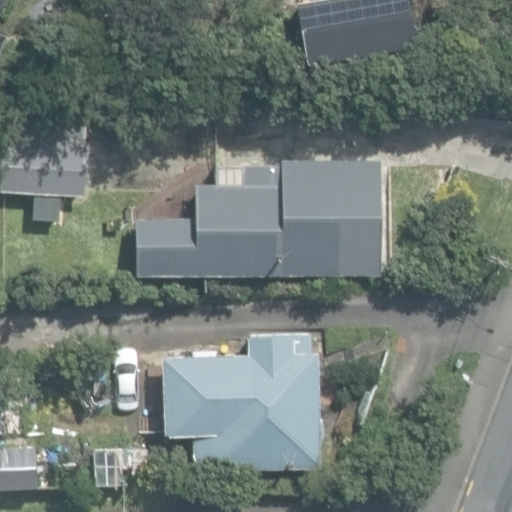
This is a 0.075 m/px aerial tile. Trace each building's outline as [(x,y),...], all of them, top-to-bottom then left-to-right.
[(183,142),(214,141),(213,113),(182,114),(183,142)] [(0,120),(0,194),(80,199),(85,120),(0,115),(0,120)] [(120,160),(167,159),(167,127),(120,128),(120,160)] [(135,277),(382,279),(383,164),(215,163),(215,185),(190,184),(190,219),(136,219),(135,277)] [(213,461),(213,468),(235,468),(319,467),(319,441),(319,440),(324,436),(324,434),(322,425),(319,421),(317,351),(307,351),(306,334),(247,335),(247,334),(216,335),(216,354),(210,354),(210,357),(212,426),(192,427),(193,462),(213,461)] [(54,435),(0,437),(0,463),(55,461),(54,435)] [(137,467),(180,462),(178,444),(135,449),(137,467)]
